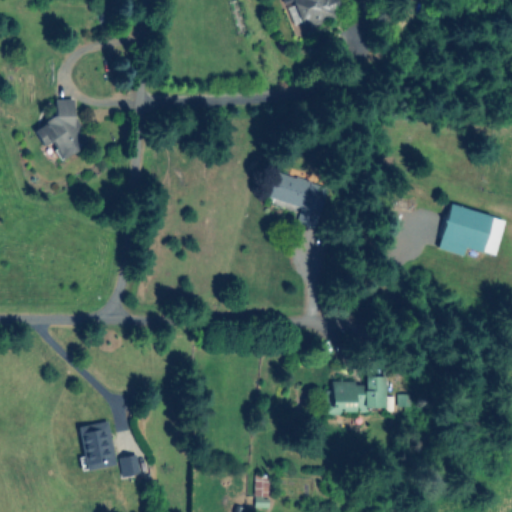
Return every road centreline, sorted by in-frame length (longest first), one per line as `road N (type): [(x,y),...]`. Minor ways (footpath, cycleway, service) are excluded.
road 1 (residential): [(113,319),(131,212),(143,0)]
road 2 (residential): [(0,320),(313,321)]
